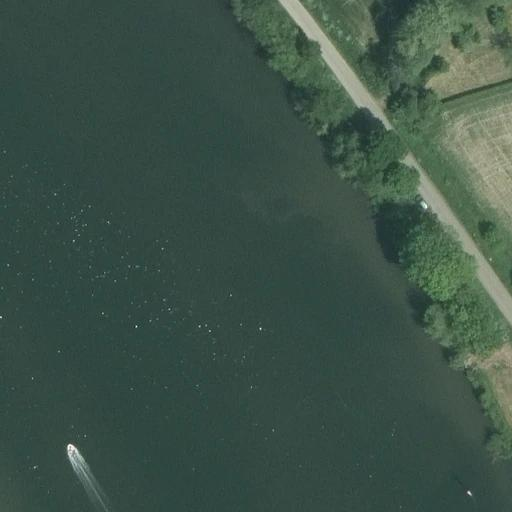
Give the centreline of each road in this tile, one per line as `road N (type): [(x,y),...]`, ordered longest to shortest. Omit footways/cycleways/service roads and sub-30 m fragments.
road 1 (unclassified): [(511,310),(284,0)]
road 2 (track): [(511,3),(464,26),(374,114)]
